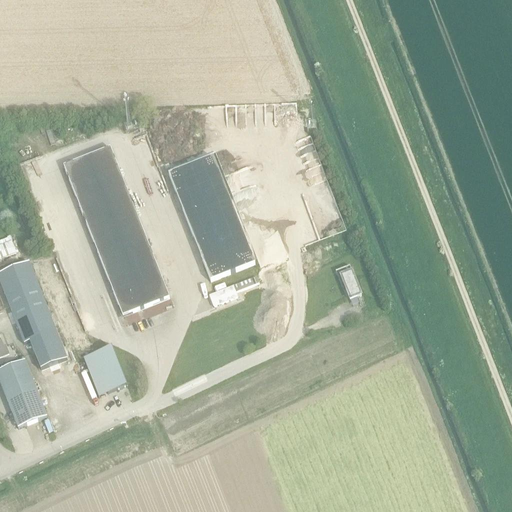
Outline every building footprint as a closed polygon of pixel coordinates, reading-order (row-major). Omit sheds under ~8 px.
[(112,126),(63,139),(68,159),(117,145),(112,126)] [(64,168),(123,318),(169,299),(111,150),(64,168)] [(169,176),(211,283),(255,265),(213,158),(169,176)] [(25,242),(20,245),(24,255),(29,253),(25,242)] [(0,247),(0,260),(16,254),(12,243),(0,247)] [(29,264),(0,275),(0,283),(16,324),(23,343),(29,341),(41,371),(67,361),(57,333),(68,329),(40,259),(29,264)] [(350,301),(361,296),(350,267),(336,273),(339,272),(350,301)] [(256,278),(209,297),(214,308),(238,299),(236,294),(259,284),(256,278)] [(6,348),(4,348),(0,339),(0,358),(9,355),(6,348)] [(112,350),(93,357),(108,395),(127,387),(112,350)] [(0,372),(0,383),(18,430),(47,419),(25,362),(0,372)]
